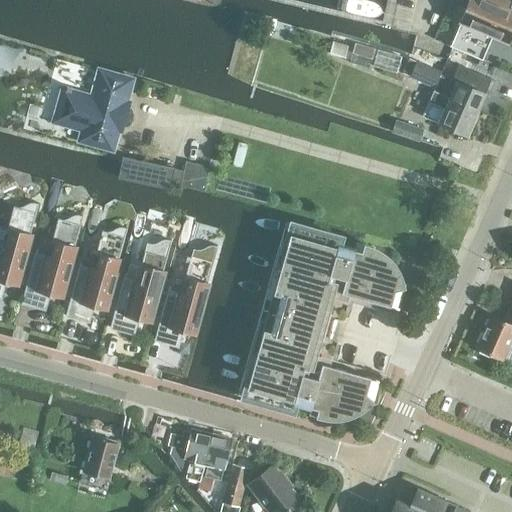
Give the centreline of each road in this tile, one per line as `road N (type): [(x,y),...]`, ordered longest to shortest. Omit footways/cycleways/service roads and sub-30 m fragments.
road 1 (tertiary): [(0,355),(375,470)]
road 2 (tertiary): [(375,470),(511,175)]
